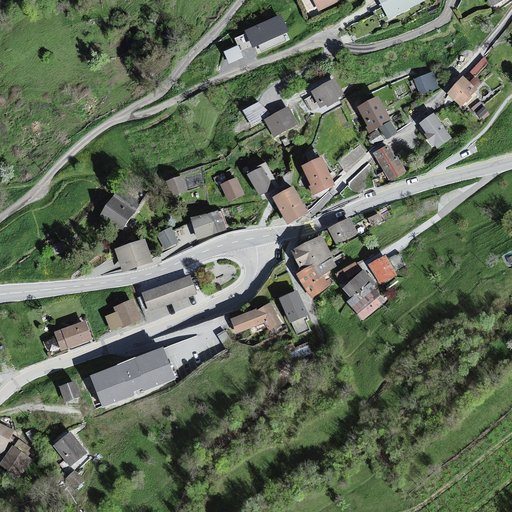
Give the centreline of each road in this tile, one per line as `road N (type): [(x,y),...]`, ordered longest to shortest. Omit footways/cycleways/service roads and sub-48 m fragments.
road 1 (tertiary): [(255,238),(255,274),(232,300),(43,368),(0,398)]
road 2 (residential): [(511,15),(421,120),(345,177),(300,230)]
road 3 (tertiary): [(0,294),(139,276),(255,238)]
road 4 (track): [(177,511),(192,481),(315,361),(317,328)]
road 5 (tertiary): [(300,230),(511,162)]
road 6 (track): [(116,118),(162,89),(241,0)]
